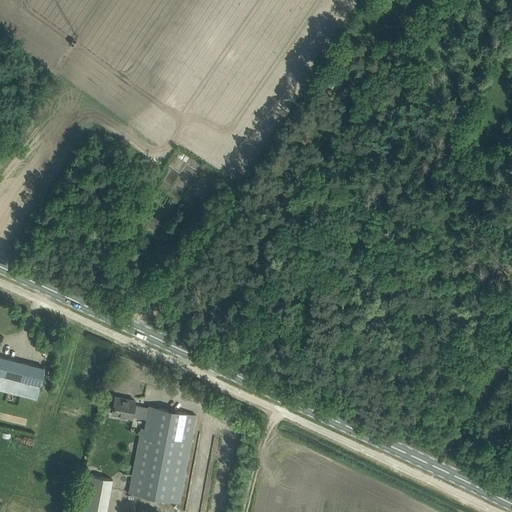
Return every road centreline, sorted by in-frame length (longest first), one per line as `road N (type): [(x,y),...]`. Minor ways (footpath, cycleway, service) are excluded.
road 1 (primary): [(511,504),(0,267)]
road 2 (unclassified): [(491,511),(0,282)]
